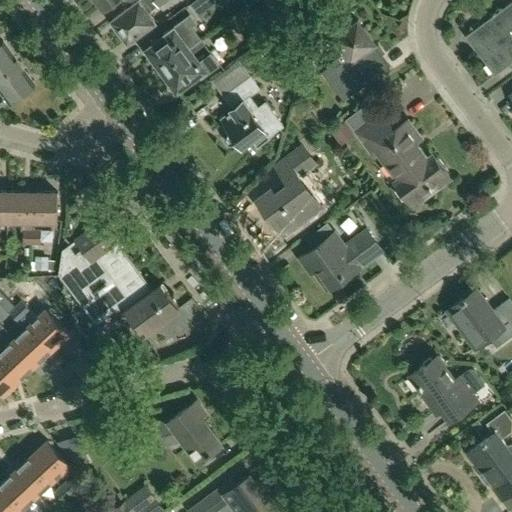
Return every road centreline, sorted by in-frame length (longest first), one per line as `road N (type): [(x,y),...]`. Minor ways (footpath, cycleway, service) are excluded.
road 1 (tertiary): [(270,322),(114,110)]
road 2 (residential): [(304,369),(511,214)]
road 3 (residential): [(245,343),(82,145)]
road 4 (residential): [(0,423),(217,366)]
road 5 (residential): [(511,163),(429,49),(437,0)]
road 6 (tertiary): [(411,511),(304,369)]
road 7 (residential): [(319,511),(217,366)]
road 8 (tertiary): [(114,110),(32,0)]
